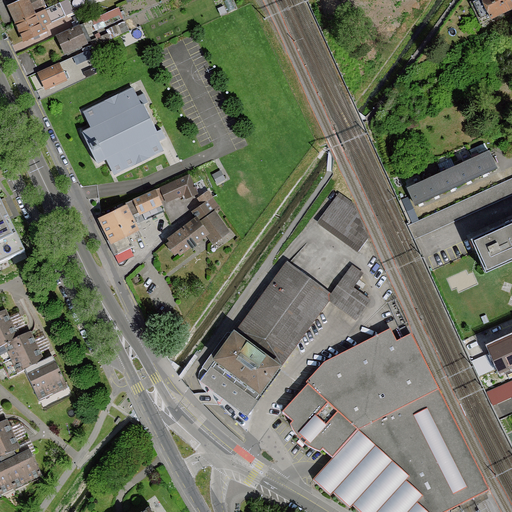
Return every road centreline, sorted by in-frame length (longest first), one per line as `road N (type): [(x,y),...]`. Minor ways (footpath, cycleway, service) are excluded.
road 1 (residential): [(115,277),(0,35)]
road 2 (primary): [(97,290),(0,89)]
road 3 (primary): [(97,290),(181,470)]
road 4 (primary): [(204,440),(177,414),(97,290)]
